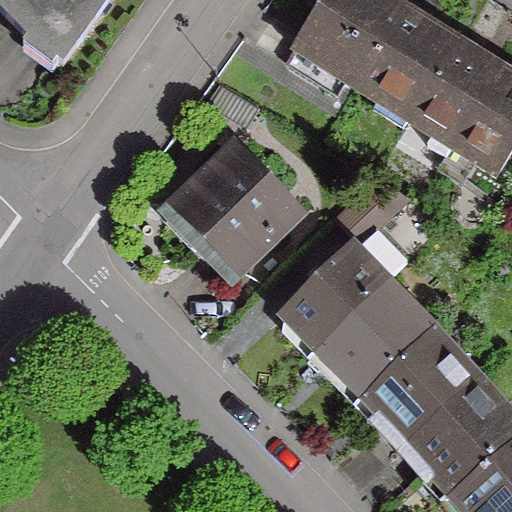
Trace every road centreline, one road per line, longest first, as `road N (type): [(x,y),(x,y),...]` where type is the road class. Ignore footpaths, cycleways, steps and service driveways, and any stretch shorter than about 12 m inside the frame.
road 1 (residential): [(33,239),(303,511)]
road 2 (residential): [(33,239),(203,0)]
